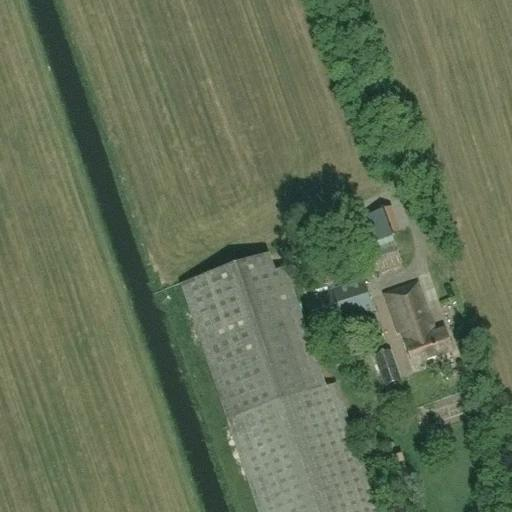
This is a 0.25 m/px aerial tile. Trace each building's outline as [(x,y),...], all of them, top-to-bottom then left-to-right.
[(362,248),(393,236),(384,213),(354,224),(362,248)] [(402,266),(394,242),(368,250),(376,275),(402,266)] [(328,288),(371,272),(364,248),(321,267),(328,288)] [(268,257),(181,286),(257,511),(377,511),(335,386),(324,390),(284,271),(274,274),(268,257)] [(307,300),(317,332),(374,313),(364,281),(307,300)] [(420,285),(387,297),(405,347),(413,370),(454,356),(446,333),(438,336),(420,285)] [(334,330),(340,346),(349,342),(345,331),(350,330),(348,325),(334,330)] [(402,456),(384,460),(386,469),(404,464),(402,456)]
